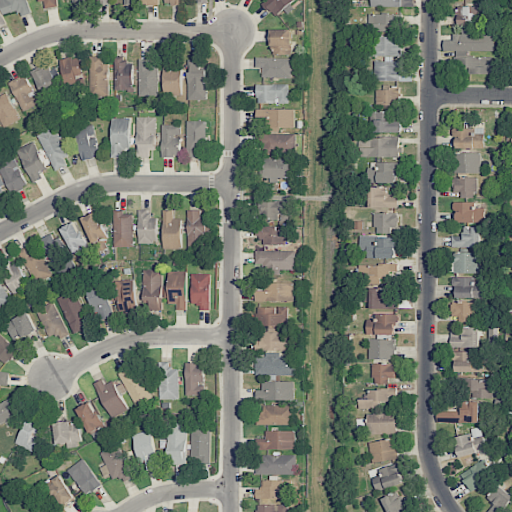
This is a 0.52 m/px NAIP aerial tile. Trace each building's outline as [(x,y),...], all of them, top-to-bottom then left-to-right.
[(0,0),(3,14),(19,11),(20,16),(30,15),(27,0),(0,0)] [(57,0),(38,0),(39,2),(43,1),(45,8),(58,7),(57,0)] [(457,26),(483,26),(483,7),(457,6),(457,26)] [(387,25),(402,25),(403,15),(369,14),(368,30),(386,31),(387,25)] [(485,27),(462,27),(462,34),(453,34),(453,40),(444,40),(444,50),(494,51),(495,35),(484,35),(485,27)] [(292,55),(292,29),(271,30),(271,46),(274,46),(274,55),(292,55)] [(375,81),(401,81),(401,59),(402,59),(402,37),(374,37),(374,56),(386,56),(386,62),(375,61),(375,81)] [(182,56),(164,55),(163,95),(181,96),(182,56)] [(79,56),(58,60),(63,90),(84,86),(79,56)] [(108,64),(103,64),(102,56),(89,56),(90,101),(109,101),(108,64)] [(114,90),(133,91),(134,64),(126,64),(126,57),(115,57),(114,90)] [(457,68),(467,68),(467,74),(491,74),(492,57),(457,57),(457,68)] [(293,59),(256,58),(256,67),(263,68),(262,77),(292,78),(293,59)] [(139,96),(158,96),(158,66),(149,66),(149,59),(139,59),(139,96)] [(207,69),(201,69),(201,60),(189,60),(188,100),(206,100),(207,69)] [(45,101),(62,92),(48,64),(31,73),(45,101)] [(26,74),(9,82),(23,112),(40,104),(26,74)] [(257,85),(257,103),(277,103),(289,103),(289,84),(257,85)] [(376,105),(400,106),(400,89),(377,88),(376,105)] [(0,119),(3,127),(20,120),(7,92),(0,95),(0,119)] [(295,127),(295,109),(257,110),(257,133),(280,132),(280,127),(295,127)] [(402,121),(395,121),(394,112),(373,112),(374,133),(402,132),(402,121)] [(156,117),(137,117),(137,157),(150,158),(150,150),(156,150),(156,117)] [(112,119),(112,158),(123,158),(122,150),(130,149),(130,119),(112,119)] [(187,157),(197,157),(197,151),(206,151),(207,121),(188,121),(187,157)] [(162,157),(180,157),(181,136),(181,125),(162,124),(162,157)] [(81,159),(99,157),(95,126),(77,128),(81,159)] [(60,136),(59,137),(54,127),(38,135),(55,171),(72,163),(60,136)] [(484,148),(484,128),(454,128),(455,149),(484,148)] [(296,134),(257,135),(258,153),(296,152),(296,134)] [(400,157),(400,138),(360,137),(360,157),(400,157)] [(43,178),(40,172),(47,169),(34,142),(17,150),(32,183),(43,178)] [(480,173),(481,153),(456,152),(455,173),(480,173)] [(0,169),(11,194),(27,186),(14,157),(0,163),(0,169)] [(292,158),(259,159),(260,178),(292,177),(292,158)] [(399,162),(370,163),(370,182),(399,182),(399,162)] [(455,177),(455,196),(477,196),(477,177),(455,177)] [(370,207),(398,208),(399,197),(388,196),(388,187),(370,187),(370,207)] [(259,201),(259,220),(292,220),(292,201),(259,201)] [(485,208),(475,208),(475,202),(455,202),(455,222),(485,222),(485,208)] [(139,243),(157,243),(157,218),(150,218),(150,210),(139,210),(139,243)] [(181,218),(173,218),(173,210),(163,210),(163,249),(182,249),(181,218)] [(206,251),(207,233),(211,233),(211,226),(206,226),(206,217),(201,217),(201,210),(188,210),(187,250),(206,251)] [(113,247),(133,247),(133,213),(114,212),(113,247)] [(95,252),(107,249),(104,239),(105,238),(98,213),(85,216),(95,252)] [(375,233),(391,233),(391,227),(400,228),(400,213),(375,213),(375,233)] [(61,228),(74,254),(88,248),(75,221),(61,228)] [(290,245),(291,227),(256,225),(256,238),(264,238),(264,243),(290,245)] [(481,227),(463,227),(463,236),(452,236),(452,247),(480,247),(481,227)] [(54,240),(51,234),(41,238),(56,275),(73,268),(61,237),(54,240)] [(360,237),(360,259),(397,258),(396,236),(360,237)] [(30,253),(26,247),(18,251),(34,283),(52,274),(39,249),(30,253)] [(296,251),(256,251),(255,264),(263,264),(263,273),(281,273),(281,269),(296,269),(296,251)] [(454,273),(481,273),(481,253),(454,252),(454,273)] [(14,255),(0,260),(0,267),(12,297),(28,291),(14,255)] [(380,276),(389,276),(389,271),(399,271),(398,264),(360,265),(361,282),(381,282),(380,276)] [(162,308),(162,270),(144,270),(143,308),(162,308)] [(186,310),(187,271),(169,271),(169,304),(177,304),(177,310),(186,310)] [(211,274),(192,274),(191,304),(201,304),(201,310),(210,310),(211,274)] [(483,298),(483,283),(474,283),(474,278),(455,277),(454,298),(483,298)] [(114,281),(119,314),(138,311),(133,278),(114,281)] [(0,306),(9,302),(0,282),(0,306)] [(114,316),(104,283),(86,289),(93,313),(97,312),(100,320),(114,316)] [(295,301),(295,283),(264,283),(264,290),(256,290),(256,301),(295,301)] [(363,288),(362,302),(370,303),(370,308),(399,309),(399,297),(388,297),(388,289),(363,288)] [(73,334),(91,327),(75,290),(57,297),(73,334)] [(69,334),(53,302),(35,310),(48,338),(57,333),(59,339),(69,334)] [(459,322),(479,323),(480,302),(452,302),(452,316),(459,316),(459,322)] [(289,307),(259,307),(259,325),(289,326),(289,307)] [(15,342),(37,330),(27,312),(5,323),(15,342)] [(397,335),(397,315),(378,314),(378,320),(367,320),(367,334),(397,335)] [(480,327),(452,326),(452,347),(480,348),(480,327)] [(292,332),(261,332),(261,351),(292,351),(292,332)] [(0,357),(7,364),(18,351),(0,334),(0,357)] [(396,339),(370,339),(370,359),(396,359),(396,339)] [(481,372),(481,351),(455,352),(455,372),(481,372)] [(296,357),(256,356),(256,375),(295,375),(296,357)] [(178,369),(170,369),(170,362),(159,362),(159,400),(179,399),(178,369)] [(186,395),(205,395),(205,384),(204,384),(203,363),(185,363),(186,395)] [(373,384),(389,384),(389,378),(396,378),(396,364),(373,363),(373,384)] [(119,376),(136,408),(153,400),(136,367),(119,376)] [(9,370),(0,370),(0,389),(0,390),(0,386),(8,387),(9,370)] [(94,383),(111,418),(128,411),(114,381),(105,384),(103,379),(94,383)] [(491,380),(469,379),(469,397),(491,398),(491,380)] [(295,382),(262,381),(261,390),(255,390),(255,400),(294,400),(295,382)] [(397,389),(368,389),(368,399),(359,399),(359,408),(379,409),(379,401),(389,402),(389,396),(397,396),(397,389)] [(0,424),(14,418),(10,410),(18,406),(14,398),(0,404),(0,424)] [(102,435),(98,427),(103,424),(91,401),(77,408),(93,440),(102,435)] [(479,422),(479,402),(460,402),(460,411),(450,411),(450,423),(479,422)] [(256,425),(291,425),(291,406),(257,405),(256,425)] [(369,435),(397,434),(397,419),(385,420),(384,413),(369,414),(369,435)] [(16,444),(34,451),(46,421),(29,414),(16,444)] [(68,448),(82,446),(77,420),(54,424),(57,445),(67,443),(68,448)] [(186,424),(167,424),(167,457),(173,457),(173,465),(186,464),(186,424)] [(210,427),(191,427),(191,462),(210,462),(210,427)] [(139,464),(146,462),(148,470),(159,468),(150,430),(132,435),(139,464)] [(475,433),(451,438),(454,450),(458,449),(459,457),(486,451),(482,430),(475,431),(475,433)] [(295,431),(265,431),(265,439),(258,439),(258,449),(295,449),(295,431)] [(369,443),(373,463),(398,458),(394,438),(369,443)] [(122,476),(123,482),(131,479),(120,445),(101,451),(111,480),(122,476)] [(296,455),(257,454),(257,474),(296,475),(296,455)] [(68,469),(86,496),(101,486),(84,459),(68,469)] [(460,474),(470,491),(494,476),(484,460),(460,474)] [(380,476),(373,477),(376,491),(403,485),(399,464),(379,468),(380,476)] [(47,484),(61,508),(75,500),(61,475),(47,484)] [(263,481),(263,488),(256,488),(256,499),(292,498),(292,480),(263,481)] [(487,511),(501,511),(511,500),(511,496),(500,485),(488,498),(494,504),(487,511)] [(400,500),(398,492),(382,497),(387,511),(401,511),(412,508),(408,497),(400,500)]
